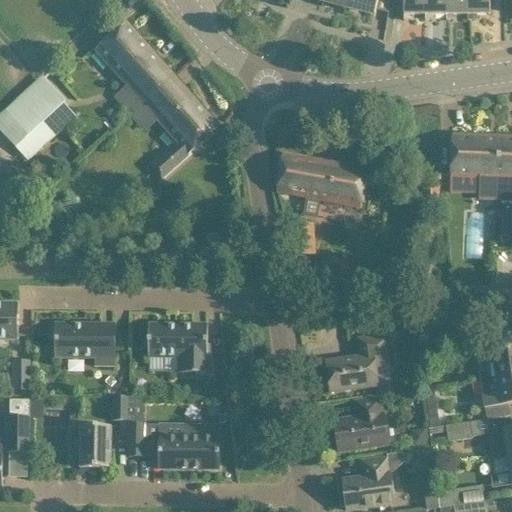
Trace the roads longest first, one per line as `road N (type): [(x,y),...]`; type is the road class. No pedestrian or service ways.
road 1 (residential): [(268,88),(357,96),(511,77)]
road 2 (residential): [(295,477),(52,480)]
road 3 (residential): [(274,293),(48,294)]
road 4 (residential): [(274,293),(255,169),(268,88)]
road 5 (residential): [(295,477),(274,293)]
road 6 (residential): [(268,88),(232,62),(181,0)]
